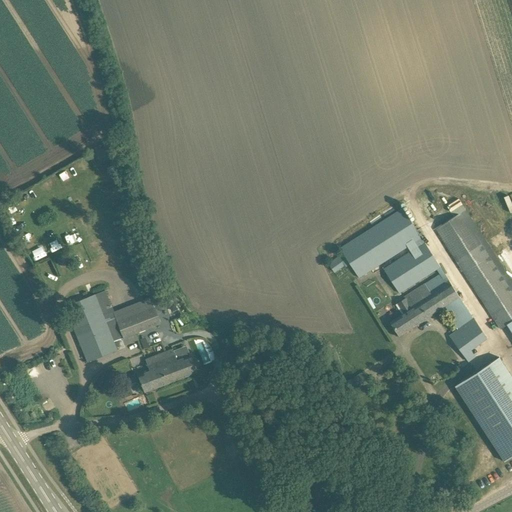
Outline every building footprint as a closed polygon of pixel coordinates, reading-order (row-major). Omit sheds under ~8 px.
[(501,203),(493,206),(498,219),(505,217),(501,203)] [(492,206),(487,207),(493,223),(498,221),(492,206)] [(383,268),(384,270),(399,294),(437,270),(440,275),(405,297),(406,299),(398,304),(404,314),(391,323),(400,336),(443,308),(457,328),(456,328),(457,329),(457,328),(458,329),(449,336),(464,355),(464,354),(487,337),(460,298),(444,272),(441,267),(402,207),(340,247),(343,253),(328,263),(334,272),(344,265),(346,267),(350,264),(359,277),(371,270),(373,273),(383,267),(381,264),(415,241),(418,246),(383,268)] [(501,329),(507,325),(511,333),(511,261),(503,267),(466,210),(436,229),(501,329)] [(68,258),(59,263),(64,271),(72,266),(68,258)] [(66,306),(84,353),(88,362),(125,347),(124,344),(138,339),(135,332),(161,322),(151,297),(114,311),(106,290),(66,306)] [(161,294),(157,296),(160,304),(165,302),(166,301),(163,293),(161,294)] [(146,360),(150,371),(139,375),(145,392),(197,372),(191,355),(178,361),(173,349),(146,360)] [(511,376),(499,357),(456,386),(505,461),(511,456),(511,376)] [(332,478),(320,473),(310,497),(323,502),(332,478)]
